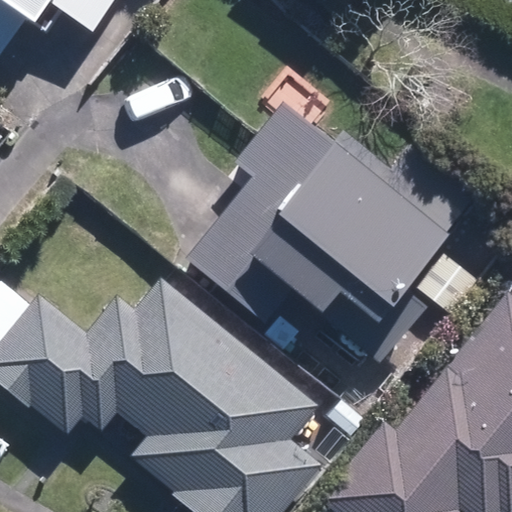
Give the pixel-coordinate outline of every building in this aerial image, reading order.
[(0,0),(0,54),(28,15),(40,24),(52,8),(94,39),(121,0),(0,0)] [(511,0),(456,0),(511,25),(511,0)] [(383,307),(477,188),(410,135),(385,166),(290,90),(236,157),(252,169),(184,256),(261,316),(293,275),(325,300),(344,276),(383,307)] [(511,285),(510,284),(414,400),(404,392),(321,493),(344,511),(449,511),(462,497),(480,511),(491,511),(497,505),(505,511),(509,511),(511,509),(511,285)] [(321,397),(208,300),(204,296),(152,357),(128,336),(73,399),(104,426),(122,405),(150,429),(136,444),(214,511),(292,511),(335,463),(295,428),(321,397)]
